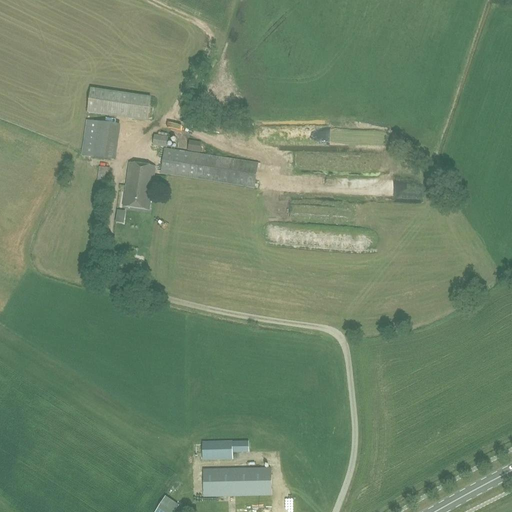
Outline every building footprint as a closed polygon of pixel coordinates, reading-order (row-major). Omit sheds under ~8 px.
[(147,121),(151,98),(91,90),(88,113),(147,121)] [(86,121),(81,156),(115,161),(121,126),(86,121)] [(167,148),(168,138),(154,136),(153,146),(167,148)] [(185,146),(196,147),(197,138),(186,137),(185,146)] [(254,188),(258,163),(165,150),(161,174),(254,188)] [(149,211),(155,167),(130,163),(123,207),(149,211)] [(99,167),(98,179),(97,181),(98,181),(108,183),(110,169),(99,167)] [(65,186),(62,195),(69,197),(71,188),(65,186)] [(233,459),(232,451),(232,443),(202,444),(203,460),(233,459)] [(271,469),(203,471),(203,497),(271,496),(271,469)] [(155,511),(177,511),(176,511),(178,508),(164,499),(155,511)]
